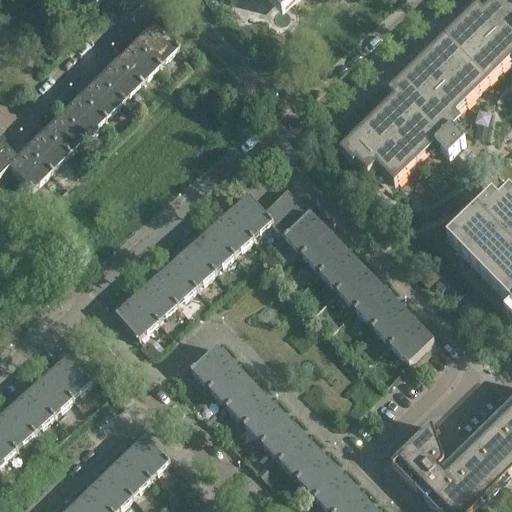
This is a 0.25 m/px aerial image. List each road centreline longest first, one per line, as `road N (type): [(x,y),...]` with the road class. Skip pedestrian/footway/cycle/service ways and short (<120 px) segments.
road 1 (residential): [(444,0),(72,323)]
road 2 (residential): [(411,511),(371,470),(371,447),(464,359)]
road 3 (residential): [(0,113),(32,113),(152,0)]
road 4 (residential): [(44,511),(156,405)]
road 5 (residential): [(265,511),(156,405)]
